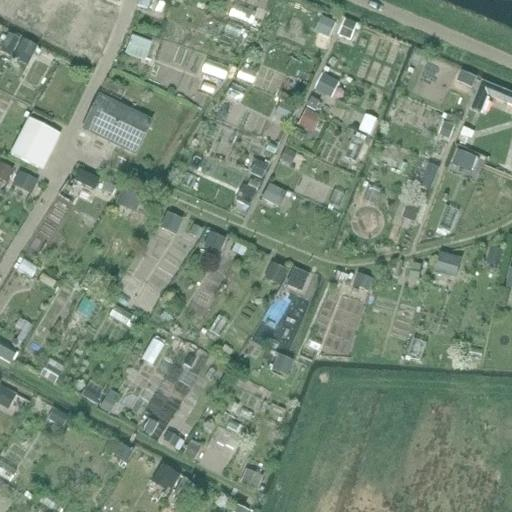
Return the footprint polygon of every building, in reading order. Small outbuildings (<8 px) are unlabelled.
[(144,0),(143,5),(190,14),(192,0),(144,0)] [(155,59),(162,38),(139,30),(132,52),(155,59)] [(34,72),(44,79),(57,58),(47,52),(34,72)] [(208,72),(229,76),(233,56),(212,52),(208,72)] [(260,77),(262,62),(247,60),(245,75),(260,77)] [(463,63),(457,82),(476,88),(482,69),(463,63)] [(338,97),(348,76),(330,68),(320,88),(338,97)] [(485,90),(511,100),(511,84),(490,76),(485,90)] [(136,154),(151,123),(97,98),(83,128),(136,154)] [(313,102),(304,122),(322,130),(331,110),(313,102)] [(272,117),(267,129),(288,137),(293,125),(272,117)] [(55,134),(27,121),(10,156),(37,170),(55,134)] [(476,140),(479,127),(466,123),(463,136),(476,140)] [(363,156),(374,132),(360,126),(350,151),(363,156)] [(478,173),(485,149),(460,142),(453,165),(478,173)] [(301,162),(306,148),(291,143),(287,157),(301,162)] [(269,174),(275,161),(263,155),(257,168),(269,174)] [(442,174),(443,160),(430,158),(428,172),(442,174)] [(11,160),(5,174),(16,178),(22,165),(11,160)] [(83,179),(104,186),(109,172),(87,165),(83,179)] [(24,166),(18,180),(42,190),(48,176),(24,166)] [(281,202),(290,205),(297,187),(273,178),(259,214),(273,220),(281,202)] [(370,197),(384,201),(389,184),(374,180),(370,197)] [(345,202),(346,183),(335,182),(334,201),(345,202)] [(407,211),(422,216),(429,199),(414,193),(407,211)] [(168,227),(187,230),(189,212),(171,209),(168,227)] [(289,211),(283,225),(303,233),(308,220),(289,211)] [(444,248),(441,269),(464,272),(467,251),(444,248)] [(278,254),(270,271),(312,290),(319,273),(278,254)] [(409,275),(428,276),(429,257),(410,257),(409,275)] [(379,271),(361,266),(359,270),(342,265),(337,283),(373,293),(379,271)] [(104,319),(110,302),(94,296),(88,313),(104,319)] [(227,334),(235,314),(221,308),(213,328),(227,334)] [(161,363),(174,343),(160,333),(147,353),(161,363)] [(0,352),(19,361),(25,348),(0,336),(0,352)] [(281,361),(298,365),(300,354),(283,351),(281,361)] [(105,398),(113,383),(98,375),(90,390),(105,398)] [(0,398),(22,407),(29,388),(3,377),(0,384),(0,398)] [(511,450),(511,398),(486,398),(484,450),(511,450)] [(70,423),(74,409),(56,404),(52,419),(70,423)] [(253,457),(248,479),(268,483),(273,461),(253,457)] [(165,459),(157,476),(177,486),(185,468),(165,459)] [(191,495),(198,476),(188,473),(181,491),(191,495)] [(43,498),(66,509),(72,497),(49,486),(43,498)]
